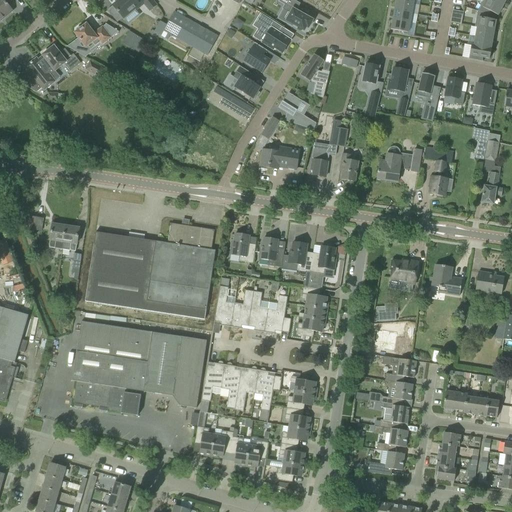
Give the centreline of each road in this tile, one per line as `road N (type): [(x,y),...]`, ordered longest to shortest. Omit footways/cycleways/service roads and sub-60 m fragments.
road 1 (tertiary): [(365,218),(0,166)]
road 2 (residential): [(333,40),(511,75)]
road 3 (residential): [(333,40),(303,48),(226,176)]
road 4 (tertiary): [(511,240),(365,218)]
road 5 (unclassified): [(346,352),(365,218)]
road 6 (unclassified): [(162,480),(40,445)]
